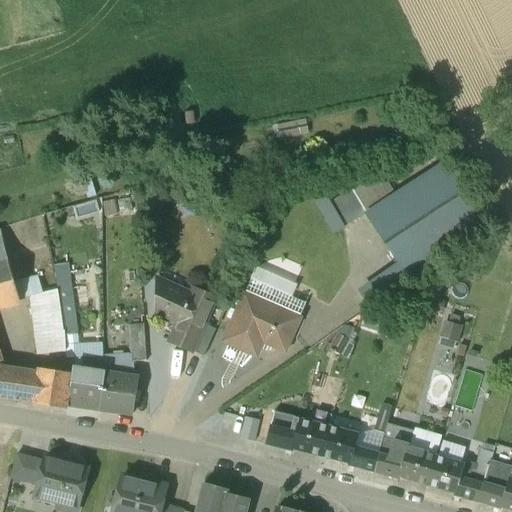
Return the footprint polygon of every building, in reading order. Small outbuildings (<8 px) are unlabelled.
[(277,132),(279,142),(300,138),(298,128),(277,132)] [(451,161),(365,215),(404,275),(489,218),(451,161)] [(0,264),(0,306),(19,301),(14,286),(7,262),(0,264)] [(54,277),(58,303),(62,332),(65,332),(66,339),(78,337),(68,265),(53,267),(54,277)] [(54,277),(14,286),(19,301),(28,299),(29,308),(58,303),(54,277)] [(250,280),(223,343),(256,357),(262,342),(284,352),(305,304),(250,280)] [(193,290),(178,296),(159,287),(159,281),(157,281),(156,315),(178,324),(170,342),(191,352),(203,325),(215,299),(193,290)] [(29,308),(33,338),(62,332),(58,303),(29,308)] [(215,330),(203,325),(191,352),(203,357),(215,330)] [(128,328),(130,356),(132,356),(132,365),(146,364),(144,327),(128,328)] [(62,332),(33,338),(35,358),(67,355),(66,339),(65,332),(62,332)] [(104,358),(104,374),(132,379),(132,365),(132,356),(130,356),(104,358)] [(73,370),(104,374),(104,358),(74,360),(73,370)] [(40,381),(39,374),(4,369),(0,368),(0,378),(21,382),(39,384),(38,381),(40,381)] [(72,374),(39,369),(39,374),(40,381),(38,381),(39,384),(21,382),(19,402),(66,410),(68,401),(72,374)] [(104,374),(73,370),(72,374),(68,401),(85,403),(84,407),(99,409),(104,378),(104,374)] [(456,400),(466,404),(469,397),(471,397),(479,374),(467,370),(456,400)] [(132,379),(104,374),(104,378),(99,409),(133,415),(138,380),(132,379)] [(0,399),(4,400),(19,402),(21,382),(0,378),(0,399)] [(298,420),(274,415),(266,445),(292,452),(292,450),(291,449),(298,420)] [(259,422),(246,419),(241,439),(254,442),(259,422)] [(330,429),(298,420),(291,449),(292,450),(321,457),(330,429)] [(372,434),(384,438),(387,428),(388,423),(376,420),(372,434)] [(384,438),(379,456),(403,462),(407,448),(411,434),(387,428),(384,438)] [(357,435),(330,429),(321,457),(349,464),(350,464),(354,448),(357,435)] [(379,456),(354,448),(350,464),(349,464),(348,466),(373,473),(379,456)] [(435,457),(407,448),(403,462),(398,477),(399,477),(426,486),(435,457)] [(43,462),(16,456),(10,479),(37,486),(43,462)] [(398,477),(403,462),(379,456),(373,473),(398,479),(399,477),(398,477)] [(463,465),(435,457),(426,486),(454,494),(455,494),(459,479),(463,465)] [(87,470),(44,459),(37,486),(34,497),(58,504),(57,509),(66,511),(76,511),(82,487),(85,486),(87,480),(85,478),(87,470)] [(165,488),(122,477),(116,499),(114,499),(108,503),(107,509),(108,511),(158,511),(160,506),(165,488)] [(482,486),(459,479),(455,494),(454,494),(453,496),(476,503),(482,486)] [(511,479),(509,479),(505,492),(500,508),(501,508),(511,511),(511,479)] [(195,511),(220,511),(225,495),(226,495),(227,491),(203,485),(195,511)] [(505,492),(482,486),(476,503),(500,510),(501,508),(500,508),(505,492)] [(226,495),(225,495),(220,511),(245,511),(249,501),(226,495)]
